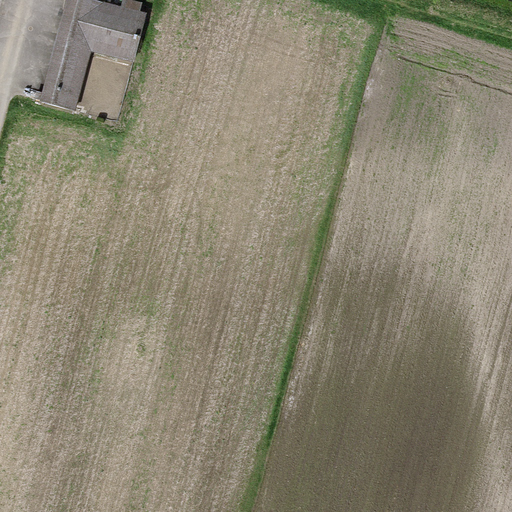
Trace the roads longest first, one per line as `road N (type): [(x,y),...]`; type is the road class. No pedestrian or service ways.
road 1 (track): [(0,128),(32,0)]
road 2 (track): [(511,37),(391,0)]
